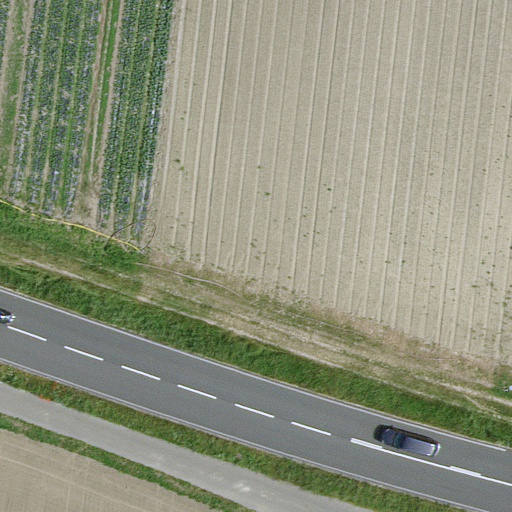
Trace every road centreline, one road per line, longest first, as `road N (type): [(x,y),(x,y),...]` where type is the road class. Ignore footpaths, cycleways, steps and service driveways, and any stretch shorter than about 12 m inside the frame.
road 1 (track): [(511,408),(0,235)]
road 2 (primary): [(0,320),(354,443),(511,481)]
road 3 (residential): [(0,404),(305,511)]
